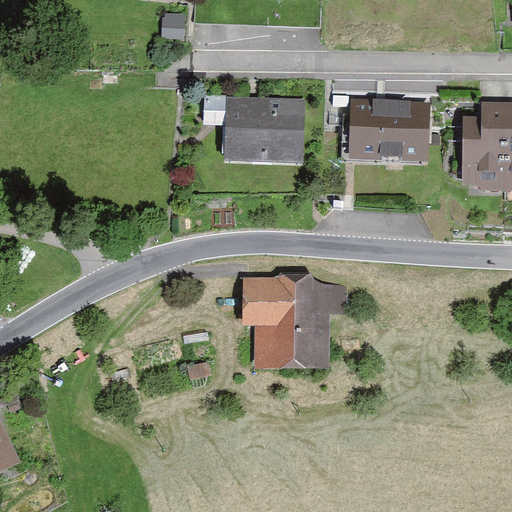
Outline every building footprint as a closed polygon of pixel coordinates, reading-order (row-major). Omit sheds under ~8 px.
[(219,19),(219,0),(194,0),(194,18),(219,19)] [(219,0),(219,19),(244,19),(244,0),(219,0)] [(244,0),(244,19),(269,20),(269,0),(244,0)] [(269,0),(269,20),(299,21),(299,11),(320,12),(320,0),(269,0)] [(156,49),(90,49),(90,71),(156,72),(156,49)] [(254,107),(232,106),(230,154),(297,156),(299,103),(254,102),(254,107)] [(379,108),(357,107),(355,155),(423,157),(424,115),(393,114),(393,103),(379,102),(379,108)] [(504,182),(505,110),(488,109),(488,125),(468,124),(467,181),(504,182)] [(344,312),(344,288),(249,287),(249,322),(271,323),(271,337),(261,337),(261,357),(323,358),(323,329),(317,329),(317,312),(344,312)] [(205,366),(190,369),(192,380),(207,376),(205,366)] [(8,384),(0,388),(0,407),(16,400),(15,399),(24,394),(18,381),(9,385),(8,384)] [(0,436),(0,464),(11,460),(0,436)]
